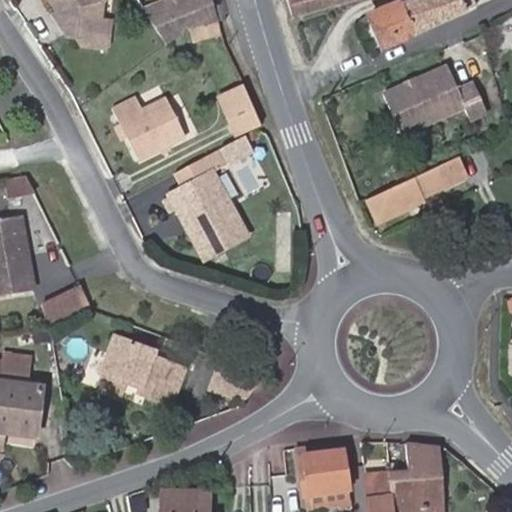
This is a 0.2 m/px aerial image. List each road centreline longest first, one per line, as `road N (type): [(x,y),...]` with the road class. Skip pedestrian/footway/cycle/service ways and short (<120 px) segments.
road 1 (residential): [(317,328),(164,285),(134,259),(5,0)]
road 2 (residential): [(327,386),(184,461),(32,511)]
road 3 (tertiary): [(255,0),(350,283)]
road 4 (tertiary): [(327,386),(361,413),(383,418),(425,408),(442,394)]
